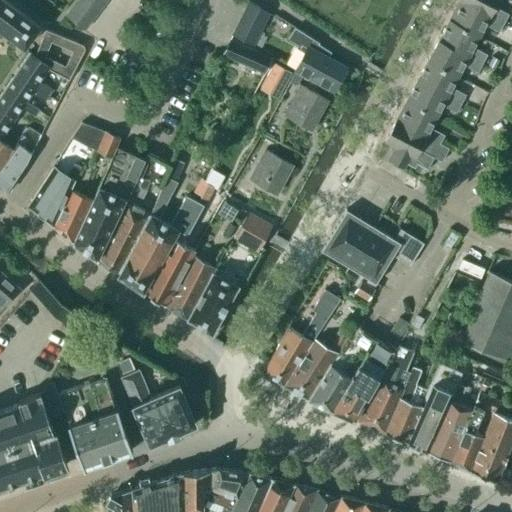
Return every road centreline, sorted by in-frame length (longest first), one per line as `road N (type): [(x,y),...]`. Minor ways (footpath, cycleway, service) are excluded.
road 1 (tertiary): [(511,509),(299,442),(228,437)]
road 2 (residential): [(219,362),(9,208)]
road 3 (residential): [(349,163),(223,373)]
road 4 (tertiary): [(228,437),(190,442),(0,510)]
road 5 (residential): [(438,0),(349,163)]
road 6 (residential): [(450,222),(511,52)]
road 7 (residential): [(9,208),(82,94)]
